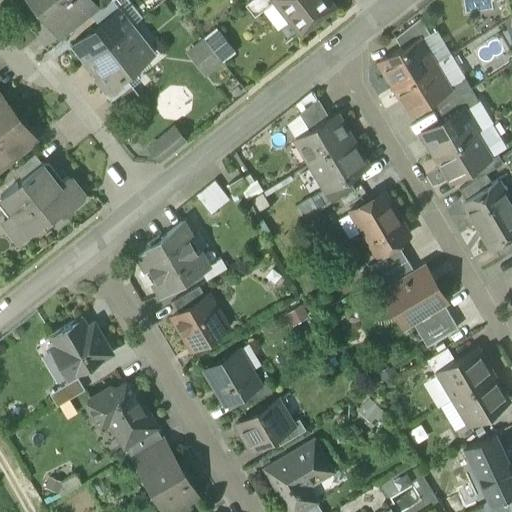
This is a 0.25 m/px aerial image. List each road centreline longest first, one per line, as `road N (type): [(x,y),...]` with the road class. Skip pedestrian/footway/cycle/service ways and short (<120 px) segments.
road 1 (residential): [(250,511),(89,246)]
road 2 (residential): [(344,56),(495,305)]
road 3 (residential): [(344,56),(147,198)]
road 4 (residential): [(147,198),(63,88),(15,65),(0,45)]
